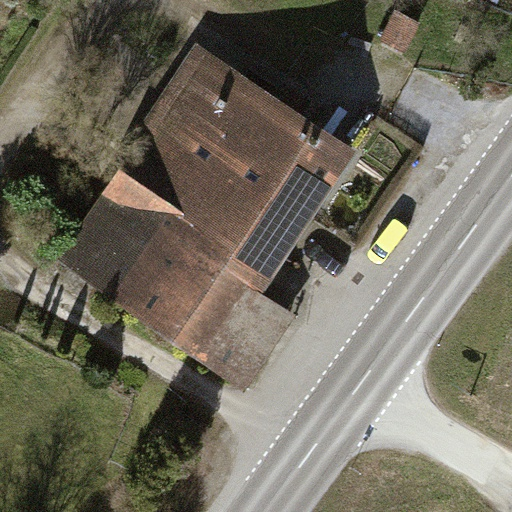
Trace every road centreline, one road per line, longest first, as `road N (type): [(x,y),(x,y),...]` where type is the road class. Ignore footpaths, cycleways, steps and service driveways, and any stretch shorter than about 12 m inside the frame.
road 1 (unknown): [(318,449),(58,300),(25,273),(0,226)]
road 2 (secondary): [(511,182),(365,387)]
road 3 (unclassified): [(365,387),(511,477)]
road 4 (secondary): [(365,387),(270,511)]
